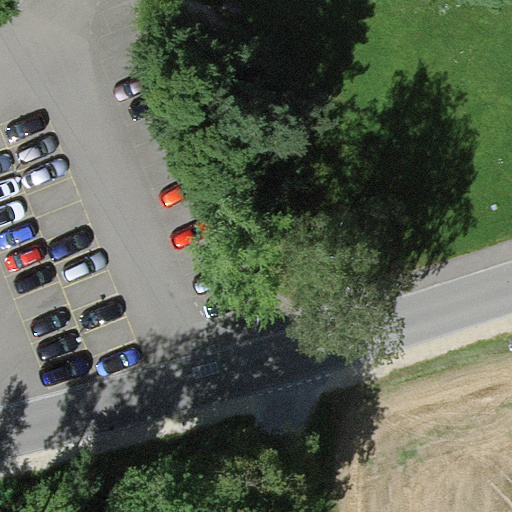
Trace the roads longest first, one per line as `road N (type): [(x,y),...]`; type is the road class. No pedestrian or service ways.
road 1 (unclassified): [(511,289),(322,354),(0,435)]
road 2 (track): [(322,354),(269,511)]
